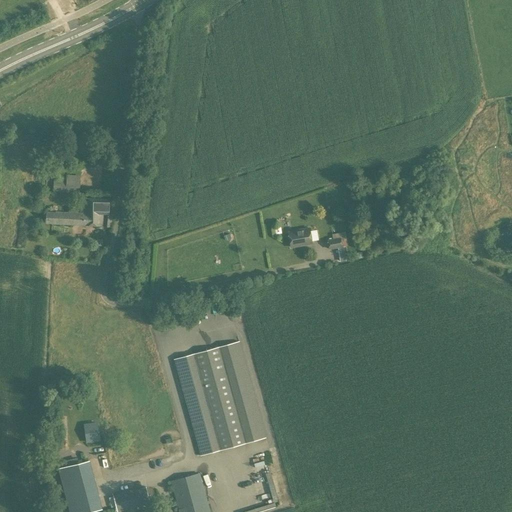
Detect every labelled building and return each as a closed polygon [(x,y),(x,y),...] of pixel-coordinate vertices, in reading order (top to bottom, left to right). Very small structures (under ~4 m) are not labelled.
[(62,192),(62,193),(79,195),(80,176),(67,174),(66,178),(61,178),(60,181),(56,181),(56,177),(54,177),(53,192),(62,192)] [(80,197),(80,213),(46,212),(45,224),(110,226),(111,198),(80,197)] [(291,247),(312,244),(309,229),(288,232),(291,247)] [(329,249),(342,247),(341,239),(328,241),(329,249)] [(239,341),(215,348),(174,359),(200,456),(242,445),(265,438),(239,341)] [(99,442),(97,424),(83,426),(86,444),(99,442)] [(69,511),(92,511),(101,509),(88,460),(57,469),(69,511)] [(178,511),(210,511),(200,473),(171,481),(178,511)] [(145,488),(113,497),(116,511),(120,511),(150,504),(145,488)]
